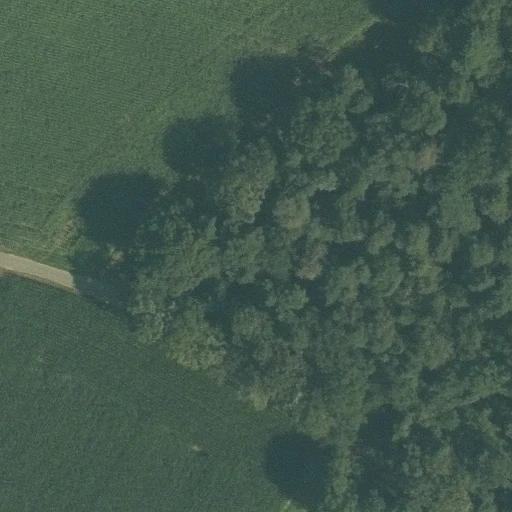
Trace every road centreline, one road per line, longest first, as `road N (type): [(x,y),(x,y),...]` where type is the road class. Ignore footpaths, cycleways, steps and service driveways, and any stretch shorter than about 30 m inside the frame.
road 1 (track): [(422,0),(243,130),(178,193),(105,292)]
road 2 (unclassified): [(469,511),(105,292)]
